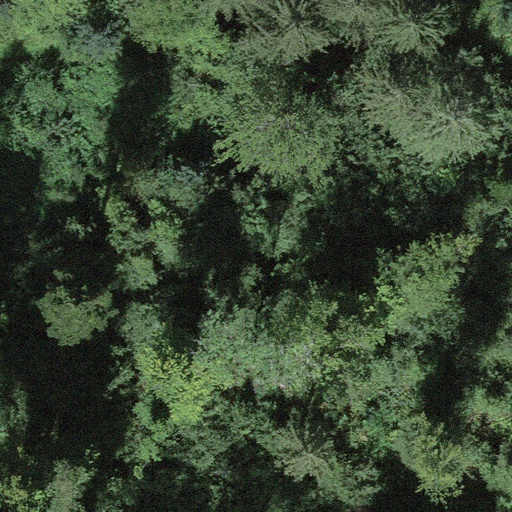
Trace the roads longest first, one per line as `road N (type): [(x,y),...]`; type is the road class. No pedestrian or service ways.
road 1 (track): [(511,58),(232,35),(211,20)]
road 2 (track): [(261,0),(112,51),(0,60)]
